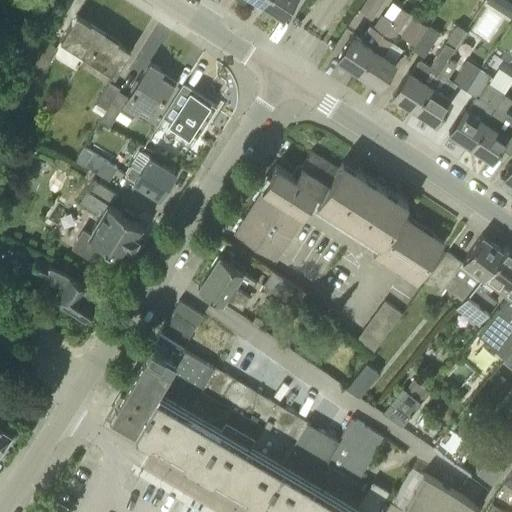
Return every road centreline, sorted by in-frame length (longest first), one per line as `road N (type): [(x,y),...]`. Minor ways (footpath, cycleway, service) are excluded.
road 1 (residential): [(80,387),(282,77)]
road 2 (residential): [(511,226),(282,77)]
road 3 (residential): [(230,511),(64,413)]
road 4 (residential): [(282,77),(165,0)]
